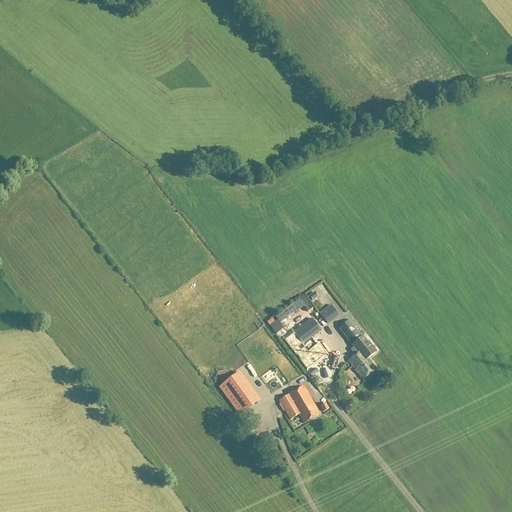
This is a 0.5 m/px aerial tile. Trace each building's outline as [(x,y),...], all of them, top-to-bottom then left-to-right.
[(301,310),(308,304),(302,297),(295,303),(301,310)] [(332,303),(320,312),(323,316),(335,307),(332,303)] [(328,324),(341,316),(336,308),(324,316),(328,324)] [(319,332),(311,321),(307,323),(305,321),(291,332),(302,346),(319,332)] [(358,333),(350,322),(349,322),(338,330),(352,348),(349,351),(353,357),(346,362),(361,380),(374,370),(366,360),(374,353),(367,344),(362,338),(364,336),(360,331),(358,333)] [(317,345),(307,353),(302,346),(291,332),(289,329),(278,337),(306,372),(326,356),(317,345)] [(270,365),(269,363),(278,358),(274,352),(258,360),(262,369),(270,365)] [(285,382),(300,368),(289,356),(267,376),(280,390),(287,384),(285,382)] [(256,388),(263,382),(257,375),(250,382),(256,388)] [(236,377),(219,389),(238,417),(256,404),(236,377)] [(263,397),(271,391),(265,382),(256,388),(263,397)] [(345,385),(335,389),(340,401),(350,397),(345,385)] [(319,416),(303,388),(278,402),(289,421),(298,416),(303,425),(319,416)] [(257,401),(262,398),(256,389),(251,392),(257,401)] [(324,406),(319,409),(322,414),(327,412),(324,406)] [(274,452),(271,454),(268,450),(264,453),(273,468),(279,464),(277,460),(279,459),(274,452)]
